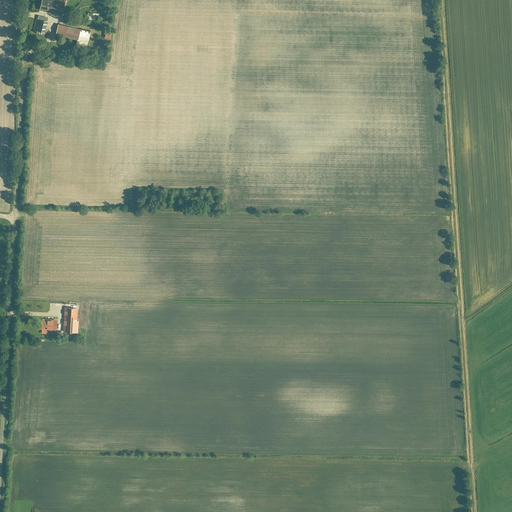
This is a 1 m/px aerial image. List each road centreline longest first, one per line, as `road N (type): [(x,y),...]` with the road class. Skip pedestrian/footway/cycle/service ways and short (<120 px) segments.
road 1 (track): [(438,0),(472,511)]
road 2 (residential): [(0,501),(25,0)]
